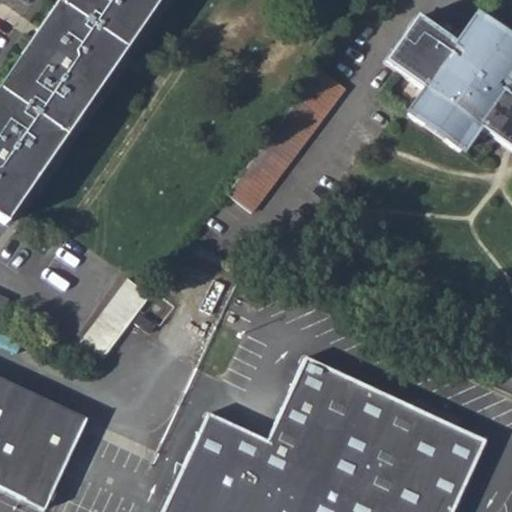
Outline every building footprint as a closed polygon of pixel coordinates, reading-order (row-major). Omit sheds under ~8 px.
[(62,0),(0,91),(0,221),(153,0),(62,0)] [(415,20),(384,65),(423,92),(406,116),(423,128),(426,124),(438,133),(435,137),(459,154),(476,130),(511,155),(511,88),(508,86),(511,79),(511,47),(474,20),(455,48),(415,20)] [(319,71),(225,195),(250,215),(344,90),(319,71)] [(127,280),(78,347),(99,363),(123,331),(138,311),(149,297),(127,280)] [(0,321),(9,301),(0,296),(0,321)] [(141,315),(133,324),(148,335),(155,325),(141,315)] [(206,415),(160,511),(450,511),(483,443),(303,359),(265,442),(206,415)] [(84,421),(0,381),(0,488),(43,509),(84,421)]
